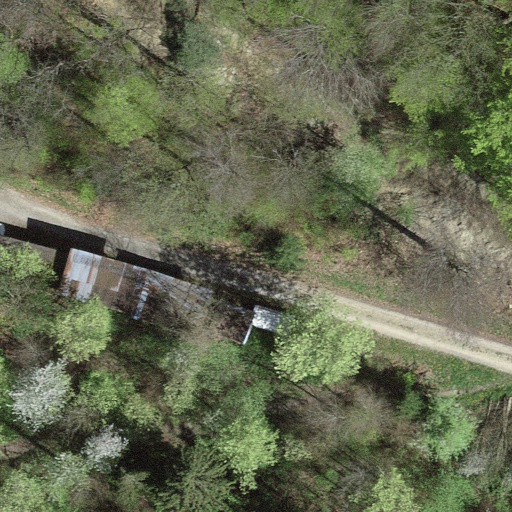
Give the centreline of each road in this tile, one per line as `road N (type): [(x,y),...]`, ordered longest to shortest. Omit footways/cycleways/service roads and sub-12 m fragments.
road 1 (track): [(511,362),(0,194)]
road 2 (track): [(511,238),(166,0)]
